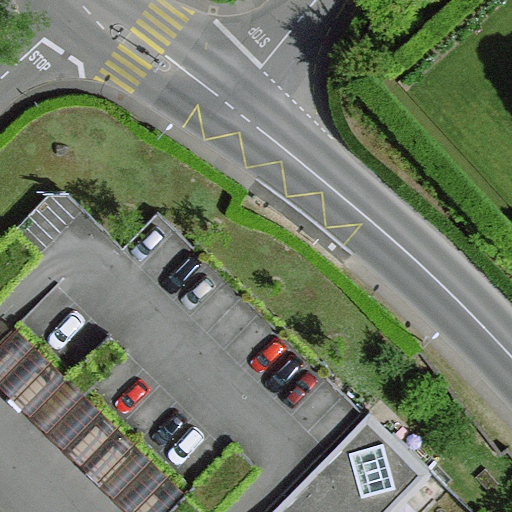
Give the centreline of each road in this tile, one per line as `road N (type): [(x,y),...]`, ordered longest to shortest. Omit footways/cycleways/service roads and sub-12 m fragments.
road 1 (tertiary): [(230,103),(421,261),(511,355)]
road 2 (tertiary): [(83,0),(230,103)]
road 3 (residential): [(230,103),(306,0)]
